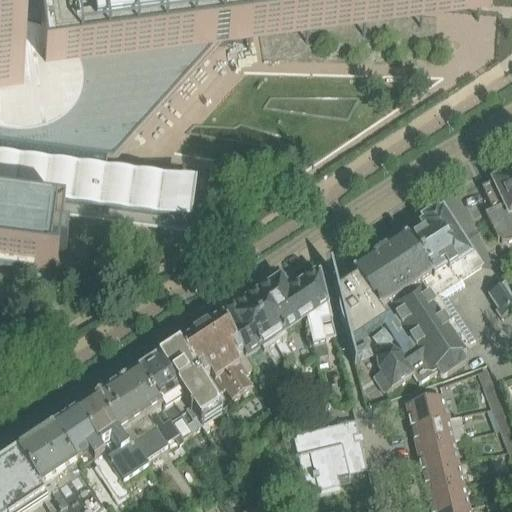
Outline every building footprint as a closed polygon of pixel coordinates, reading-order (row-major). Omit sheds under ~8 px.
[(77,0),(0,10),(0,272),(34,277),(35,271),(57,274),(57,271),(50,270),(52,255),(66,257),(68,241),(54,239),(56,224),(63,225),(64,222),(157,234),(184,238),(192,180),(113,169),(212,59),(489,23),(488,19),(481,20),(478,3),(492,1),(491,0),(77,0)] [(511,175),(481,191),(492,213),(484,216),(493,234),(495,237),(497,239),(499,241),(500,242),(501,242),(503,243),(504,243),(507,243),(509,243),(511,242),(511,241),(511,175)] [(406,239),(405,240),(447,303),(448,302),(466,290),(463,285),(482,272),(471,256),(469,257),(463,247),(461,248),(439,213),(421,225),(425,231),(409,242),(406,239)] [(356,282),(336,296),(338,305),(338,314),(339,323),(342,331),(347,339),(354,368),(356,367),(351,348),(383,327),(403,360),(402,361),(400,357),(392,352),(383,354),(378,362),(379,371),(382,375),(373,380),(384,396),(412,378),(419,387),(437,376),(438,377),(438,378),(439,379),(440,380),(441,380),(443,380),(444,380),(445,380),(446,379),(462,369),(462,368),(463,367),(464,366),(464,365),(464,364),(464,363),(464,362),(463,361),(460,355),(471,348),(476,345),(448,302),(447,303),(405,240),(351,275),(356,282)] [(284,281),(279,284),(304,323),(305,325),(312,352),(319,362),(320,361),(328,359),(324,344),(335,341),(336,341),(320,278),(319,278),(319,277),(297,291),(292,285),(289,287),(284,281)] [(279,284),(270,290),(246,306),(283,363),(292,358),(283,345),(286,343),(283,338),(304,323),(279,284)] [(501,321),(511,312),(511,301),(506,287),(489,298),(499,313),(496,314),(501,321)] [(246,306),(220,322),(246,362),(259,353),(263,359),(267,356),(270,361),(275,369),(283,363),(246,306)] [(246,362),(220,322),(200,336),(241,399),(251,392),(244,381),(246,380),(245,379),(253,373),(253,372),(246,362)] [(200,336),(178,350),(212,403),(225,395),(231,405),(241,399),(200,336)] [(178,350),(157,364),(197,425),(202,432),(205,436),(210,433),(205,426),(220,416),(217,412),(212,403),(178,350)] [(157,364),(137,377),(171,428),(180,421),(187,431),(197,425),(157,364)] [(478,378),(491,412),(501,410),(487,375),(478,378)] [(137,377),(103,399),(115,418),(107,424),(128,453),(134,450),(144,466),(167,451),(165,448),(175,442),(179,449),(183,447),(182,445),(171,428),(137,377)] [(320,385),(310,387),(311,390),(314,401),(324,399),(320,385)] [(311,390),(295,396),(301,415),(315,410),(314,401),(311,390)] [(103,399),(76,417),(124,488),(149,472),(144,466),(134,450),(128,453),(107,424),(115,418),(103,399)] [(442,400),(405,409),(411,431),(447,423),(442,400)] [(278,413),(284,422),(292,417),(287,408),(278,413)] [(508,429),(501,410),(491,412),(500,433),(508,429)] [(76,417),(51,433),(73,466),(74,465),(80,474),(94,465),(96,469),(93,472),(117,509),(132,500),(124,488),(76,417)] [(460,420),(447,423),(411,431),(416,453),(453,444),(466,441),(460,420)] [(355,425),(293,439),(298,461),(310,458),(319,495),(340,490),(338,481),(367,474),(360,445),(355,446),(354,440),(359,439),(355,425)] [(511,438),(508,429),(500,433),(505,445),(511,442),(511,438)] [(83,479),(80,474),(74,465),(73,466),(51,433),(18,455),(40,490),(47,502),(43,505),(47,511),(102,511),(87,488),(88,487),(83,479)] [(453,444),(416,453),(421,476),(458,467),(453,444)] [(0,466),(0,511),(28,511),(42,503),(43,505),(47,502),(40,490),(18,455),(0,466)] [(458,467),(421,476),(427,498),(463,489),(458,467)] [(468,511),(463,489),(427,498),(430,511),(468,511)]
